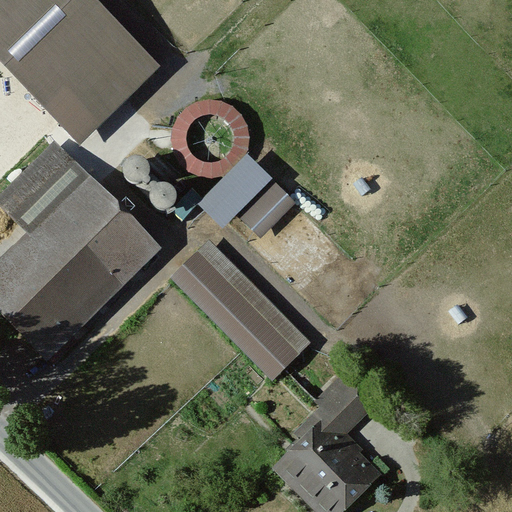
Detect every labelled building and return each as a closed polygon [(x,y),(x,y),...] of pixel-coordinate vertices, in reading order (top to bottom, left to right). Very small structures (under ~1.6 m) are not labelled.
[(0,0),(0,65),(58,125),(80,147),(157,71),(88,0),(0,0)] [(161,251),(58,146),(2,201),(36,235),(0,270),(0,308),(51,360),(161,251)] [(238,214),(261,238),(293,207),(270,183),(238,214)] [(0,270),(36,235),(2,201),(0,203),(0,270)] [(312,346),(210,241),(170,281),(273,385),(285,373),(312,346)] [(374,407),(345,378),(318,405),(324,411),(298,436),(305,444),(277,471),(316,511),(343,511),(377,479),(354,455),(357,453),(342,438),(374,407)]
